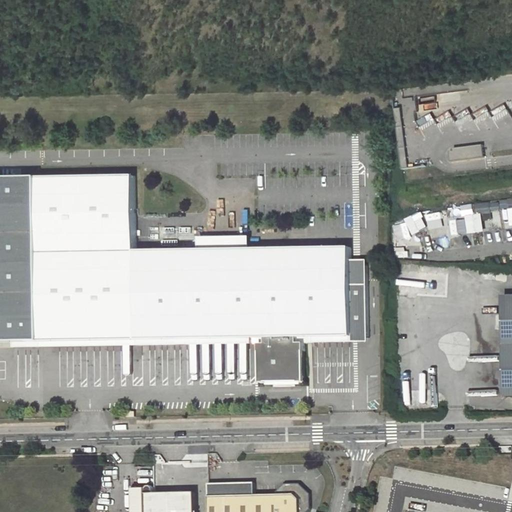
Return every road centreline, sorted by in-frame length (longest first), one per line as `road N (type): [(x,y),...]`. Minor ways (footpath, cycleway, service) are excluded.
road 1 (unclassified): [(0,443),(511,428)]
road 2 (unknown): [(462,429),(464,314),(479,295),(511,287)]
road 3 (unknown): [(511,479),(409,478),(404,504),(442,511)]
